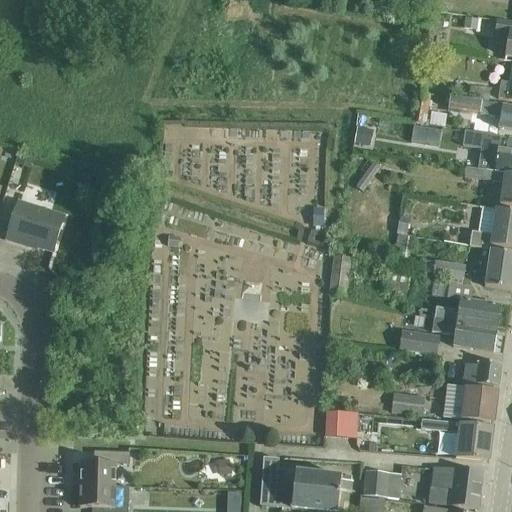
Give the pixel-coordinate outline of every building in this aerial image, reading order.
[(475,31),(476,22),(464,20),(462,29),(475,31)] [(511,25),(497,23),(495,35),(497,35),(495,45),(508,47),(506,59),(511,60),(511,25)] [(501,91),(499,101),(511,103),(511,64),(511,65),(508,85),(504,84),(503,91),(501,91)] [(469,88),(467,100),(488,104),(489,91),(469,88)] [(427,123),(432,96),(422,94),(417,121),(427,123)] [(511,109),(450,99),(448,108),(469,112),(469,114),(480,115),(480,116),(499,120),(498,130),(511,132),(511,109)] [(434,112),(433,126),(449,128),(451,114),(434,112)] [(413,129),(411,144),(438,148),(441,133),(413,129)] [(357,131),(354,144),(365,146),(368,133),(357,131)] [(465,134),(463,148),(481,150),(479,162),(478,172),(511,177),(511,141),(500,139),(473,135),(465,134)] [(20,158),(18,166),(30,170),(32,162),(20,158)] [(373,163),(355,188),(362,193),(380,168),(373,163)] [(511,177),(478,172),(465,170),(464,179),(503,185),(499,208),(511,209),(511,177)] [(65,218),(19,204),(7,242),(28,249),(29,246),(53,254),(65,218)] [(473,233),(470,248),(490,251),(491,248),(511,251),(511,213),(496,211),(496,212),(483,210),(478,234),(473,233)] [(315,229),(324,230),(324,212),(315,212),(315,229)] [(399,219),(396,237),(405,238),(409,221),(399,219)] [(168,238),(167,248),(178,249),(179,240),(168,238)] [(397,238),(393,264),(403,266),(408,240),(397,238)] [(511,255),(491,253),(485,289),(511,292),(511,255)] [(333,259),(331,274),(348,276),(350,260),(333,259)] [(434,274),(452,276),(464,278),(465,278),(467,265),(436,260),(434,274)] [(464,278),(452,276),(451,284),(463,285),(464,278)] [(435,277),(431,298),(447,301),(460,303),(458,316),(453,315),(453,313),(436,310),(434,322),(494,332),(495,328),(498,328),(501,309),(471,304),(473,290),(450,287),(451,280),(435,277)] [(494,332),(434,322),(432,335),(450,338),(450,334),(455,335),(453,350),(493,356),(496,337),(493,337),(494,332)] [(402,336),(399,354),(436,359),(438,341),(402,336)] [(274,399),(294,400),(295,359),(251,357),(248,411),(274,412),(274,399)] [(464,367),(462,385),(476,387),(499,390),(501,367),(500,367),(478,364),(478,368),(464,367)] [(493,426),(497,395),(465,391),(461,422),(493,426)] [(423,401),(393,397),(391,415),(421,418),(423,401)] [(348,417),(324,416),(323,443),(347,443),(348,417)] [(467,463),(489,465),(492,430),(433,424),(417,422),(417,433),(455,436),(453,461),(467,463)] [(80,489),(114,489),(114,466),(129,466),(129,455),(95,454),(94,465),(81,465),(80,489)] [(209,479),(221,477),(218,458),(207,459),(209,479)] [(265,461),(261,508),(284,511),(295,511),(340,511),(343,492),(351,493),(352,484),(341,483),(341,479),(277,472),(278,462),(265,461)] [(229,463),(221,464),(223,477),(231,476),(229,463)] [(432,486),(430,506),(449,509),(472,511),(478,511),(483,476),(454,473),(434,471),(432,486)] [(365,474),(363,498),(387,501),(390,476),(365,474)] [(127,511),(128,490),(114,489),(80,489),(80,510),(92,510),(92,511),(127,511)] [(361,501),(359,511),(383,511),(385,503),(361,501)]
